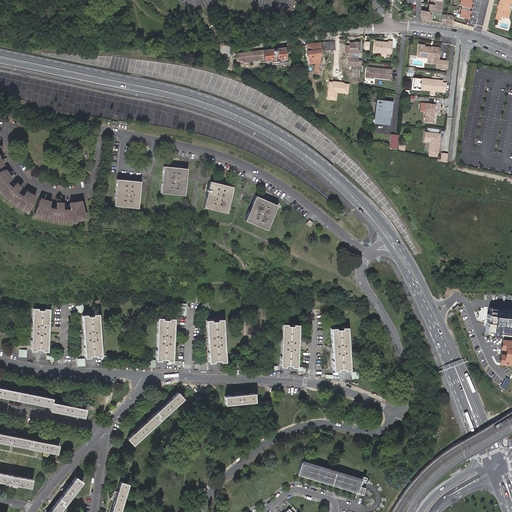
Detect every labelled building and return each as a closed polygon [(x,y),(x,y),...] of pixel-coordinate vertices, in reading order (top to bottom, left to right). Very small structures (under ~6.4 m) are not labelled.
[(443,0),(435,0),(436,0),(436,1),(435,6),(434,12),(441,14),(443,0)] [(473,0),(460,0),(460,6),(472,8),(473,0)] [(511,0),(499,0),(498,7),(497,14),(504,16),(509,17),(510,10),(509,8),(510,2),(511,1),(511,0)] [(448,15),(451,16),(455,16),(457,7),(450,6),(448,15)] [(472,12),(462,9),(460,17),(470,19),(472,12)] [(432,21),(434,12),(428,12),(421,10),(421,19),(432,21)] [(453,25),(454,23),(454,19),(451,16),(448,15),(443,14),(442,23),(453,25)] [(387,42),(374,40),(373,51),(390,53),(391,41),(387,40),(387,42)] [(308,64),(320,63),(320,53),(320,43),(306,45),(307,50),(306,50),(307,56),(308,56),(308,64)] [(348,58),(353,58),(353,55),(360,55),(360,44),(355,43),(355,44),(349,45),(349,54),(348,54),(348,58)] [(430,47),(423,46),(423,44),(418,44),(417,56),(425,57),(426,56),(428,56),(429,57),(428,61),(427,62),(429,63),(429,62),(436,63),(436,67),(441,68),(442,60),(437,60),(438,49),(429,48),(430,47)] [(285,47),(234,54),(235,62),(238,63),(263,60),(263,62),(271,61),(271,62),(279,61),(279,60),(286,59),(285,47)] [(390,69),(366,67),(365,77),(389,79),(390,69)] [(441,78),(421,76),(420,86),(440,89),(440,87),(444,87),(445,81),(441,80),(441,78)] [(332,82),(329,81),(327,99),(336,100),(337,92),(348,94),(349,84),(344,83),(344,82),(333,81),(332,82)] [(383,121),(382,124),(386,125),(388,125),(389,116),(390,116),(391,103),(380,101),(377,121),(383,121)] [(435,105),(425,104),(423,121),(433,122),(435,105)] [(73,133),(60,130),(59,137),(71,139),(73,133)] [(40,171),(42,165),(30,161),(38,139),(50,144),(52,138),(33,131),(21,164),(30,168),(27,171),(32,175),(36,170),(40,171)] [(439,134),(425,132),(423,141),(429,142),(428,150),(437,151),(439,134)] [(392,148),(393,135),(386,134),(385,147),(392,148)] [(185,196),(187,169),(164,166),(161,194),(185,196)] [(12,178),(5,169),(0,171),(0,191),(5,197),(6,196),(13,201),(18,205),(18,207),(21,209),(22,209),(23,208),(28,211),(35,196),(26,191),(22,196),(17,192),(22,186),(16,182),(11,187),(8,183),(7,182),(12,178)] [(138,208),(141,182),(117,179),(114,206),(138,208)] [(224,215),(232,189),(210,182),(202,208),(224,215)] [(51,202),(40,198),(34,213),(40,215),(39,217),(42,218),(44,218),(45,217),(52,218),(61,219),(61,221),(70,221),(71,221),(71,219),(84,218),(80,202),(69,203),(70,210),(65,210),(63,210),(64,202),(57,202),(55,209),(49,208),(51,202)] [(254,198),(242,223),(264,233),(275,209),(254,198)] [(208,303),(201,306),(204,313),(211,310),(208,303)] [(86,313),(83,305),(76,308),(79,315),(86,313)] [(186,305),(178,305),(177,316),(185,316),(186,305)] [(511,310),(488,308),(485,332),(496,333),(496,337),(503,338),(503,335),(511,335),(511,310)] [(36,309),(33,351),(38,352),(38,349),(45,349),(45,352),(49,353),(53,311),(48,310),(48,312),(41,312),(42,310),(36,309)] [(102,358),(100,316),(94,316),(94,318),(88,318),(88,317),(83,317),(84,359),(90,358),(90,356),(96,356),(97,358),(102,358)] [(157,320),(155,361),(160,361),(160,359),(167,360),(167,361),(172,362),(174,321),(168,320),(168,322),(162,322),(162,320),(157,320)] [(224,362),(222,320),(216,320),(216,321),(211,322),(211,320),(205,321),(208,362),(213,362),(213,360),(219,360),(219,362),(224,362)] [(295,366),(298,324),(292,323),(292,325),(286,325),(286,323),(281,322),(278,365),(283,365),(283,364),(289,364),(289,366),(295,366)] [(347,368),(345,326),(340,327),(340,328),(333,329),(333,327),(328,327),(330,369),(335,369),(335,367),(342,367),(342,369),(347,368)] [(511,363),(511,340),(501,340),(498,362),(511,363)] [(505,389),(510,379),(506,377),(501,387),(505,389)] [(53,404),(53,401),(0,389),(0,398),(52,409),(51,412),(83,419),(85,411),(53,404)] [(182,397),(177,391),(169,398),(163,403),(143,421),(136,427),(128,434),(134,440),(182,397)] [(98,392),(93,406),(98,408),(100,403),(105,405),(106,400),(111,401),(114,392),(107,395),(98,392)] [(242,393),(233,394),(224,395),(224,403),(255,401),(254,393),(242,393)] [(0,443),(58,454),(59,446),(0,434),(0,443)] [(359,478),(299,460),(295,473),(355,490),(359,478)] [(0,482),(10,485),(19,487),(31,490),(33,482),(0,474),(0,482)] [(49,511),(48,511),(59,511),(83,481),(76,475),(70,483),(65,491),(49,511)] [(119,511),(129,480),(121,478),(118,487),(116,496),(110,511),(119,511)] [(65,491),(70,483),(68,482),(67,483),(62,488),(65,491)]
